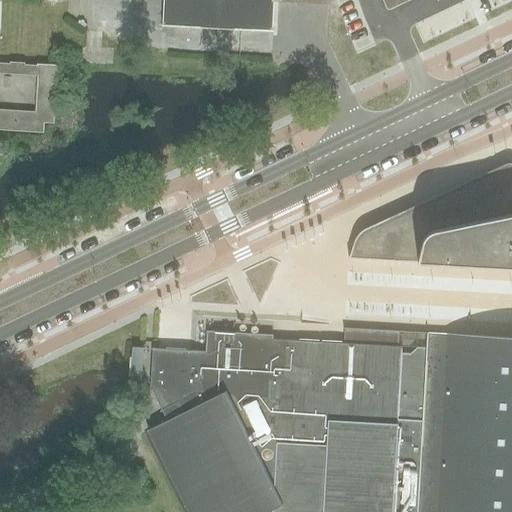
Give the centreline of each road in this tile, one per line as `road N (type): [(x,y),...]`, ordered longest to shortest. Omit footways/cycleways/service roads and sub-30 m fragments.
road 1 (tertiary): [(0,338),(511,94)]
road 2 (tertiary): [(511,57),(0,301)]
